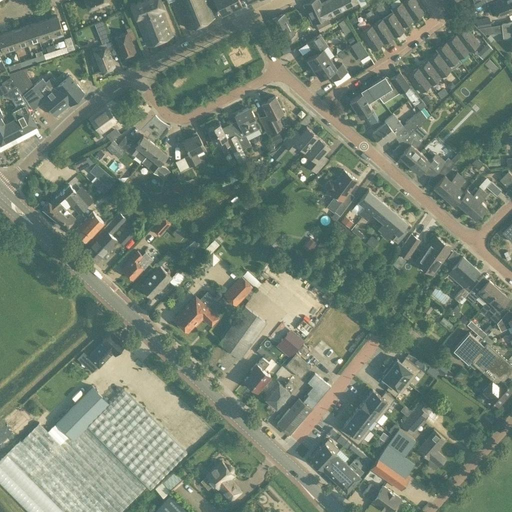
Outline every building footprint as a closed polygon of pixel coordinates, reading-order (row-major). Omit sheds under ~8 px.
[(106,0),(84,0),(89,11),(108,3),(106,0)] [(146,44),(172,34),(162,8),(164,7),(161,0),(139,0),(130,4),(135,17),(136,17),(146,44)] [(175,0),(187,28),(214,17),(206,0),(175,0)] [(231,9),(226,0),(214,0),(221,14),(231,9)] [(226,0),(231,9),(241,4),(239,0),(226,0)] [(328,17),(358,2),(361,7),(367,3),(365,0),(324,0),(320,2),(319,0),(310,0),(303,4),(312,23),(327,16),(328,17)] [(402,0),(402,1),(413,19),(424,12),(416,0),(402,0)] [(498,17),(511,10),(511,0),(498,0),(492,2),(498,17)] [(403,26),(413,19),(402,1),(391,8),(393,11),(403,26)] [(383,18),(394,36),(405,29),(403,26),(393,11),(383,18)] [(280,41),(295,34),(284,13),(270,20),(280,41)] [(44,20),(50,35),(62,31),(56,15),(44,20)] [(476,20),(477,27),(490,24),(489,17),(476,19),(476,20)] [(315,25),(319,32),(331,25),(327,18),(315,25)] [(372,24),(383,43),(394,36),(383,18),(372,24)] [(33,24),(38,39),(50,35),(44,20),(33,24)] [(511,21),(501,22),(503,35),(511,34),(511,21)] [(21,28),(26,43),(38,39),(33,24),(21,28)] [(383,43),(372,24),(361,31),(373,49),(383,43)] [(456,33),(469,50),(479,43),(466,25),(456,33)] [(130,40),(136,38),(131,26),(126,28),(127,32),(114,37),(121,56),(135,51),(130,40)] [(493,33),(492,26),(477,28),(484,34),(493,33)] [(9,32),(14,47),(26,43),(21,28),(9,32)] [(14,47),(9,32),(0,34),(0,44),(2,51),(14,47)] [(110,55),(115,53),(107,33),(102,35),(106,47),(93,52),(100,70),(114,65),(110,55)] [(446,40),(459,58),(469,50),(456,33),(446,40)] [(310,64),(314,70),(330,59),(320,44),(324,41),(319,34),(306,42),(314,53),(306,58),(307,59),(305,60),(308,65),(310,64)] [(55,50),(56,55),(74,49),(70,36),(64,38),(66,46),(55,50)] [(359,39),(351,45),(360,59),(368,54),(359,39)] [(438,51),(449,65),(459,58),(446,40),(434,49),(437,52),(438,51)] [(280,53),(288,51),(285,42),(278,44),(280,53)] [(43,54),(45,59),(56,55),(55,50),(43,54)] [(428,59),(441,76),(452,69),(449,65),(438,51),(437,52),(428,59)] [(31,58),(33,63),(45,59),(43,54),(31,58)] [(490,72),(497,67),(489,57),(483,62),(490,72)] [(19,62),(21,66),(33,63),(31,58),(19,62)] [(336,67),(330,59),(314,70),(320,79),(331,71),(336,79),(347,71),(342,63),(336,67)] [(418,67),(431,84),(441,76),(428,59),(418,67)] [(21,66),(19,62),(8,65),(9,70),(21,66)] [(431,84),(418,67),(407,74),(421,92),(431,84)] [(11,76),(18,87),(22,94),(28,102),(32,109),(43,100),(55,114),(68,103),(69,104),(83,92),(69,75),(57,84),(51,77),(45,82),(42,78),(34,85),(22,69),(8,73),(11,76)] [(409,86),(400,72),(390,79),(399,92),(409,86)] [(18,87),(11,76),(2,82),(3,84),(0,85),(0,93),(1,95),(9,91),(18,87)] [(367,101),(391,87),(384,76),(370,84),(372,86),(350,100),(352,105),(351,105),(351,106),(353,110),(354,110),(355,110),(359,116),(372,108),(367,101)] [(412,105),(420,100),(410,86),(403,91),(412,105)] [(22,94),(18,87),(9,91),(18,107),(24,104),(28,102),(22,94)] [(439,97),(446,93),(442,87),(435,91),(439,97)] [(276,114),(282,111),(275,95),(262,102),(267,113),(260,117),(268,133),(282,126),(276,114)] [(24,104),(18,107),(11,111),(15,119),(0,126),(0,144),(36,126),(29,112),(24,104)] [(127,127),(147,114),(142,105),(121,118),(127,127)] [(101,132),(117,120),(107,106),(91,118),(101,132)] [(234,133),(241,147),(244,151),(251,147),(245,134),(258,127),(248,108),(235,115),(241,126),(233,130),(234,133)] [(416,123),(420,126),(427,118),(420,110),(405,121),(407,123),(402,126),(406,134),(416,123)] [(384,120),(385,121),(372,132),(380,142),(387,137),(388,139),(395,133),(394,132),(400,128),(394,120),(396,118),(393,114),(384,120)] [(231,152),(241,147),(234,133),(226,137),(219,123),(207,129),(215,143),(220,141),(223,148),(228,145),(231,152)] [(423,129),(420,126),(416,123),(406,134),(407,135),(400,140),(402,142),(398,145),(404,150),(399,156),(409,165),(420,152),(414,146),(415,146),(417,146),(419,144),(419,141),(418,139),(416,137),(423,129)] [(113,126),(104,133),(109,140),(119,133),(113,126)] [(305,151),(317,136),(306,126),(299,134),(294,129),(283,142),(292,151),(298,144),(305,151)] [(184,148),(186,147),(189,154),(184,157),(189,166),(200,161),(195,151),(204,147),(197,134),(196,131),(192,133),(193,136),(183,141),(183,142),(181,143),(184,148)] [(143,160),(156,144),(144,135),(137,144),(126,135),(118,145),(112,140),(106,147),(118,157),(124,150),(127,147),(143,160)] [(317,136),(305,151),(312,157),(306,163),(316,171),(327,158),(322,154),(329,146),(317,136)] [(156,144),(143,160),(143,161),(164,178),(170,171),(161,163),(168,154),(156,144)] [(281,155),(275,150),(269,153),(277,160),(281,155)] [(450,160),(450,159),(447,157),(444,160),(435,152),(429,160),(420,152),(409,165),(419,173),(422,169),(431,177),(435,173),(437,174),(450,160)] [(433,186),(442,195),(460,176),(456,172),(450,179),(444,174),(454,163),(454,162),(459,155),(456,152),(450,159),(450,160),(437,174),(441,177),(433,186)] [(90,164),(86,157),(72,164),(76,171),(90,164)] [(483,163),(476,157),(472,162),(479,168),(483,163)] [(90,170),(97,176),(101,180),(97,185),(104,191),(114,179),(96,163),(90,170)] [(354,196),(348,192),(358,180),(344,169),(329,189),(342,199),(333,211),(339,215),(354,196)] [(499,179),(506,186),(511,180),(511,175),(508,170),(499,179)] [(463,192),(458,186),(464,179),(460,176),(442,195),(452,204),(455,201),(463,192)] [(496,195),(501,190),(490,181),(486,186),(496,195)] [(70,184),(55,197),(65,207),(71,202),(79,213),(88,205),(70,184)] [(455,201),(465,210),(483,190),(479,186),(472,194),(466,188),(463,192),(455,201)] [(358,212),(362,216),(378,197),(368,189),(354,205),(360,210),(358,212)] [(483,190),(465,210),(475,218),(486,206),(480,201),(487,194),(483,190)] [(65,207),(55,197),(50,201),(49,199),(42,207),(66,227),(72,220),(73,221),(76,218),(69,212),(67,215),(63,212),(66,208),(65,207)] [(378,197),(362,216),(366,219),(372,212),(378,217),(387,205),(378,197)] [(380,234),(382,234),(398,214),(387,205),(378,217),(384,222),(378,229),(382,232),(380,234)] [(86,241),(104,221),(93,211),(75,230),(86,241)] [(398,214),(382,234),(387,239),(394,230),(397,232),(393,237),(398,241),(411,225),(398,214)] [(344,215),(340,220),(347,227),(351,222),(344,215)] [(170,223),(164,217),(153,229),(160,234),(170,223)] [(511,221),(501,232),(511,242),(511,241),(511,221)] [(129,226),(117,239),(122,244),(134,231),(129,226)] [(98,260),(117,239),(105,227),(85,248),(98,260)] [(407,259),(421,239),(411,232),(397,252),(407,259)] [(370,235),(366,242),(373,247),(377,240),(370,235)] [(433,255),(441,260),(451,246),(434,235),(430,241),(436,246),(435,248),(436,250),(433,255)] [(209,251),(218,243),(213,238),(204,246),(209,251)] [(436,246),(430,241),(417,259),(433,271),(441,260),(433,255),(436,250),(435,248),(436,246)] [(144,251),(142,254),(137,250),(126,262),(127,263),(121,269),(132,279),(142,267),(143,268),(152,258),(144,251)] [(212,252),(205,258),(210,265),(218,259),(212,252)] [(397,254),(392,263),(399,268),(405,258),(397,254)] [(464,296),(478,280),(473,276),(478,270),(462,256),(451,269),(466,282),(454,297),(459,301),(464,296)] [(178,271),(172,277),(160,265),(145,281),(146,282),(141,287),(151,297),(157,291),(158,292),(170,280),(176,286),(184,277),(178,271)] [(246,269),(242,273),(254,287),(259,283),(246,269)] [(252,287),(241,276),(223,294),(235,305),(252,287)] [(478,280),(464,296),(471,303),(478,295),(486,302),(498,288),(488,279),(483,285),(478,280)] [(490,317),(497,323),(509,309),(509,308),(502,302),(508,297),(498,288),(486,302),(480,309),(484,313),(492,304),(497,308),(490,317)] [(218,316),(207,305),(214,298),(207,291),(199,299),(195,296),(174,318),(187,331),(201,316),(210,324),(218,316)] [(240,356),(265,320),(245,306),(219,341),(240,356)] [(511,312),(509,309),(497,323),(501,331),(511,326),(511,312)] [(482,338),(486,334),(479,328),(475,332),(482,338)] [(88,355),(88,356),(98,365),(98,366),(112,351),(114,353),(124,342),(111,330),(101,340),(102,341),(88,355)] [(288,331),(280,340),(294,351),(301,343),(288,331)] [(452,349),(467,363),(474,368),(476,365),(491,379),(482,389),(488,394),(487,395),(497,404),(511,387),(502,379),(511,367),(511,364),(486,341),(483,344),(468,331),(452,349)] [(305,354),(309,349),(303,343),(298,349),(305,354)] [(300,377),(311,365),(295,352),(285,364),(300,377)] [(252,370),(244,379),(251,385),(250,386),(254,389),(255,388),(256,390),(270,374),(265,370),(271,364),(262,356),(257,363),(256,362),(250,369),(252,370)] [(392,360),(387,366),(409,383),(420,369),(408,359),(404,364),(401,362),(396,357),(393,361),(392,360)] [(417,358),(414,362),(421,367),(424,363),(417,358)] [(384,373),(381,376),(389,383),(386,388),(395,395),(399,391),(401,393),(409,383),(387,366),(382,372),(384,373)] [(290,434),(296,426),(331,385),(315,372),(307,381),(312,386),(307,392),(308,394),(302,401),(298,397),(277,423),(290,434)] [(277,380),(264,396),(265,398),(269,402),(269,401),(277,408),(291,392),(290,391),(295,385),(288,379),(283,385),(277,380)] [(118,511),(182,449),(121,387),(105,403),(88,385),(43,429),(36,422),(0,456),(0,483),(28,511),(118,511)] [(372,388),(364,398),(383,412),(394,398),(385,391),(381,396),(372,388)] [(364,398),(358,406),(372,418),(376,421),(383,412),(364,398)] [(411,434),(423,420),(428,414),(424,410),(427,406),(421,400),(400,424),(411,434)] [(399,409),(406,414),(409,409),(402,404),(399,409)] [(358,406),(351,414),(365,426),(366,426),(372,418),(358,406)] [(351,414),(343,424),(353,431),(349,436),(358,443),(370,429),(366,426),(365,426),(351,414)] [(395,422),(388,430),(393,434),(399,426),(395,422)] [(335,425),(332,428),(347,440),(349,437),(335,425)] [(387,443),(385,445),(381,452),(377,456),(377,457),(376,458),(374,461),(370,467),(400,489),(410,476),(406,473),(414,462),(404,455),(415,439),(398,427),(387,443)] [(434,430),(418,449),(428,458),(429,457),(430,458),(428,460),(428,464),(433,468),(436,468),(438,465),(439,466),(446,458),(436,450),(445,439),(434,430)] [(383,431),(379,437),(384,440),(388,435),(383,431)] [(324,442),(311,457),(322,467),(323,467),(336,480),(347,490),(360,475),(350,466),(336,453),(324,442)] [(206,475),(200,480),(207,489),(214,484),(217,488),(219,487),(230,500),(241,491),(232,481),(231,483),(228,479),(233,474),(232,472),(233,471),(233,469),(232,467),(230,466),(228,466),(227,466),(222,461),(206,474),(206,475)] [(388,511),(390,511),(401,497),(383,485),(379,490),(370,483),(363,493),(388,511)] [(160,504),(152,511),(190,511),(170,493),(160,504)]
